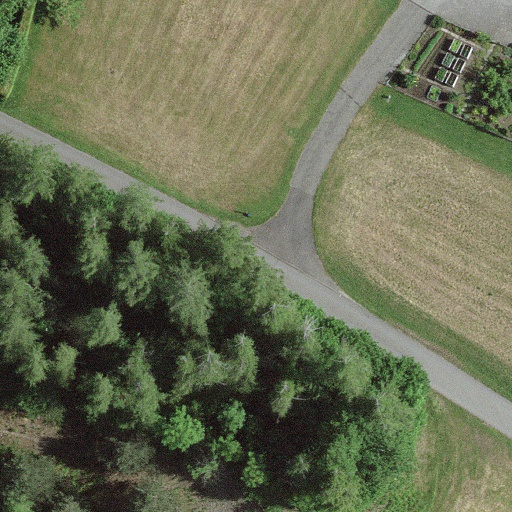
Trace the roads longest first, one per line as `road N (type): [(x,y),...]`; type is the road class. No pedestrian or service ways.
road 1 (unclassified): [(273,269),(0,124)]
road 2 (residential): [(273,269),(315,164),(420,0)]
road 3 (unclassified): [(511,420),(273,269)]
